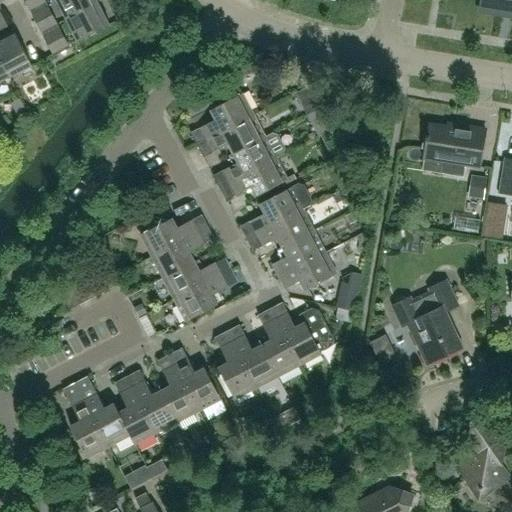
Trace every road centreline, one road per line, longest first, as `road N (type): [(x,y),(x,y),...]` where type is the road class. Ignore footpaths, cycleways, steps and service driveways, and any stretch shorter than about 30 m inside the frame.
road 1 (residential): [(199,332),(263,296),(204,190),(174,172),(147,110)]
road 2 (residential): [(0,409),(134,336),(113,301),(58,330)]
road 3 (residential): [(0,301),(147,110)]
road 4 (unclassified): [(376,54),(251,22),(225,7)]
road 5 (unclassified): [(511,79),(376,54)]
road 6 (residential): [(147,110),(225,7)]
